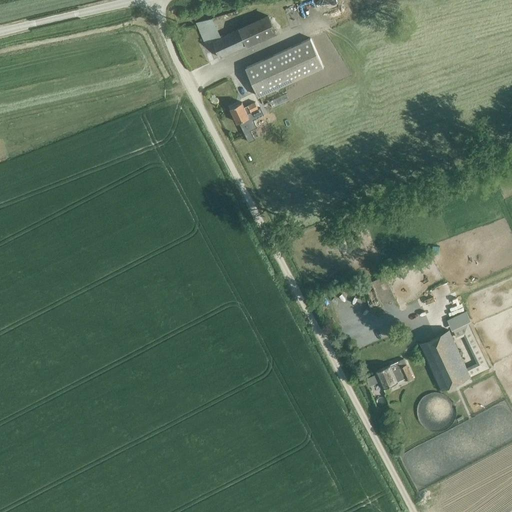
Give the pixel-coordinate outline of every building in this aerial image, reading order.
[(219,57),(246,45),(239,29),(212,41),(219,57)] [(245,67),(259,97),(324,68),(310,38),(245,67)] [(241,103),(231,108),(237,123),(239,122),(244,133),(257,127),(253,120),(263,115),(260,108),(258,109),(255,102),(244,108),(241,103)] [(379,304),(369,281),(360,285),(370,308),(379,304)] [(467,324),(453,330),(453,331),(457,338),(464,334),(478,365),(466,370),(469,377),(488,368),(468,325),(467,324)] [(469,377),(466,370),(448,331),(420,343),(441,389),(469,377)] [(397,362),(390,365),(375,371),(382,388),(404,378),(405,381),(411,378),(403,359),(397,362)]
